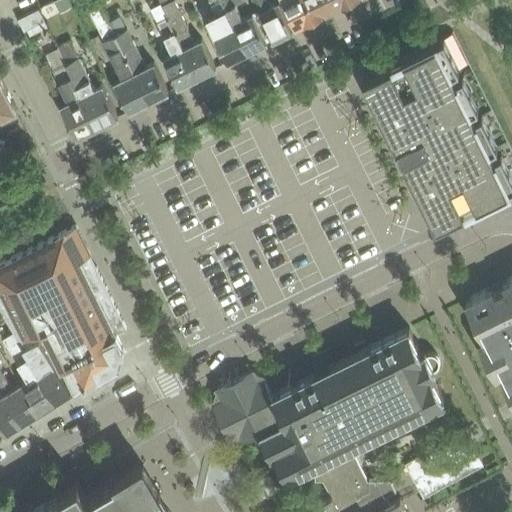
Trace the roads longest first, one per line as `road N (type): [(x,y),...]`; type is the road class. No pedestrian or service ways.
road 1 (residential): [(0,472),(511,216)]
road 2 (residential): [(388,0),(64,157)]
road 3 (unknown): [(128,511),(96,464),(84,461),(0,503)]
road 4 (residential): [(64,157),(0,24)]
